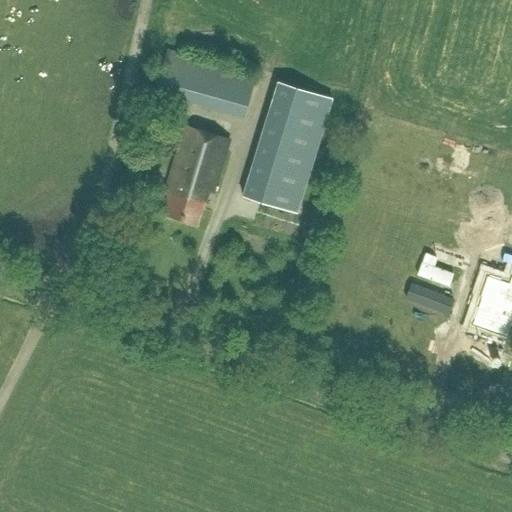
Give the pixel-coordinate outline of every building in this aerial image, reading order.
[(255,74),(186,54),(166,48),(154,93),(242,117),(255,74)] [(331,97),(277,81),(241,196),(296,213),(331,97)] [(206,192),(211,194),(228,139),(185,126),(165,191),(167,192),(160,214),(196,225),(206,192)] [(511,266),(507,281),(485,273),(478,295),(479,295),(470,323),(507,335),(511,320),(511,266)] [(447,314),(453,299),(410,282),(404,298),(447,314)]
